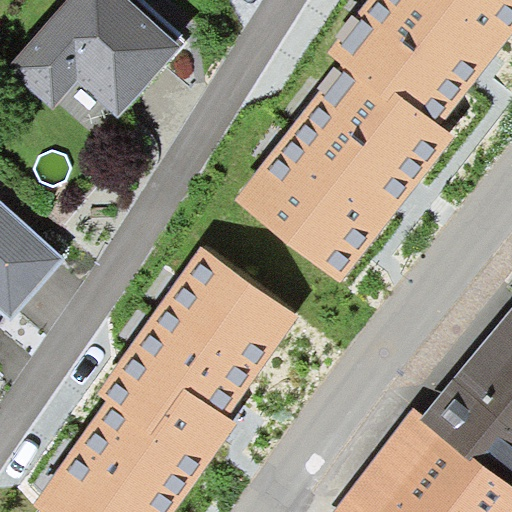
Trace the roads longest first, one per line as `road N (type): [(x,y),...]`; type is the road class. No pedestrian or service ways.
road 1 (residential): [(280,0),(0,443)]
road 2 (tertiary): [(511,188),(270,511)]
